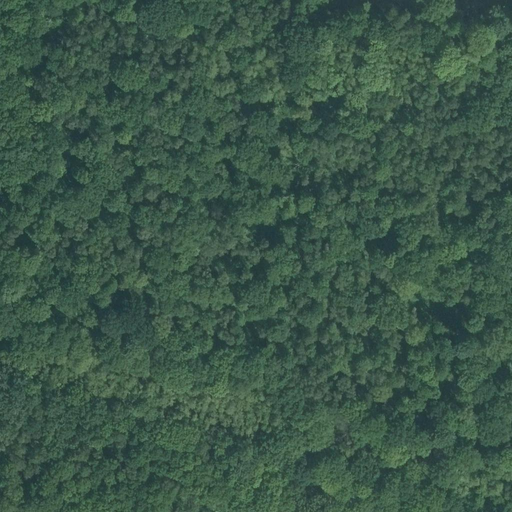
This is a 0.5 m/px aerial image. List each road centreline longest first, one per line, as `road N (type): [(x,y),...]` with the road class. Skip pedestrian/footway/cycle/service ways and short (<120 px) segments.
road 1 (track): [(195,0),(171,338),(478,428)]
road 2 (track): [(459,511),(511,268)]
